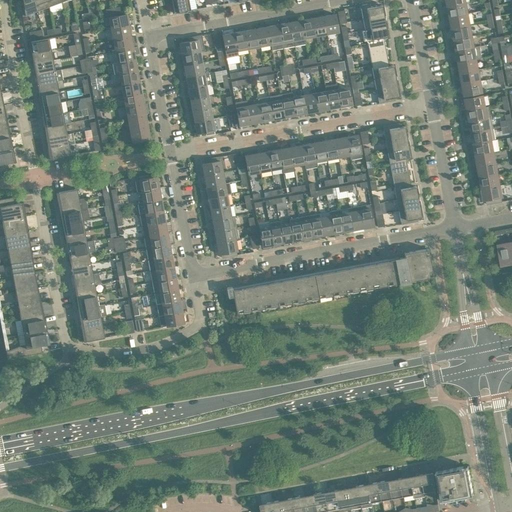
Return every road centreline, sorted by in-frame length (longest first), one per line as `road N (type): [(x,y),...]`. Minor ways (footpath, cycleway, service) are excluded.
road 1 (residential): [(192,275),(202,323),(140,351),(65,342),(1,0)]
road 2 (secondary): [(0,468),(470,373)]
road 3 (secondary): [(467,352),(0,447)]
road 4 (residential): [(167,153),(432,103)]
road 5 (residential): [(192,275),(454,226)]
road 6 (residential): [(148,38),(351,0)]
road 7 (tertiary): [(470,373),(496,506)]
road 8 (residential): [(454,226),(432,103)]
road 9 (residential): [(167,153),(192,275)]
